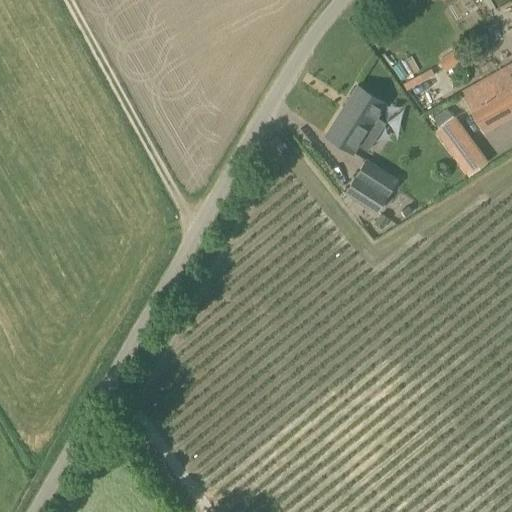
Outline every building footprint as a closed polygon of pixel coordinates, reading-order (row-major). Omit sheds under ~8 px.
[(511,62),(459,92),(483,132),(511,115),(511,62)] [(367,150),(385,122),(378,117),(387,104),(358,85),(326,135),(355,153),(360,146),(367,150)] [(468,176),(488,161),(454,115),(434,130),(468,176)] [(377,212),(398,180),(367,160),(346,192),(377,212)] [(380,213),(374,223),(382,228),(389,218),(380,213)]
